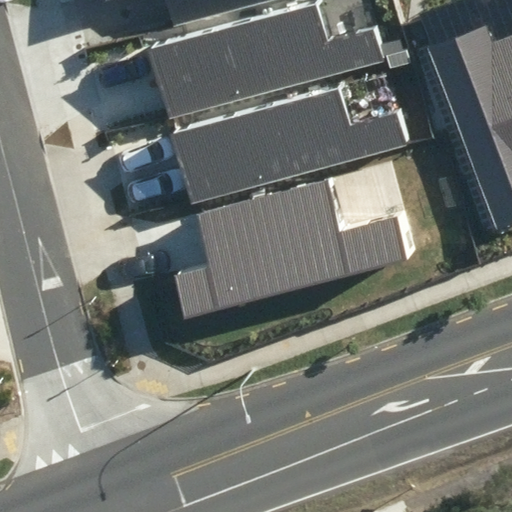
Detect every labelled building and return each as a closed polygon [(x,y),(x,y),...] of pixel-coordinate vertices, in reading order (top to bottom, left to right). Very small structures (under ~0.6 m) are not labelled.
[(166,0),(173,26),(270,0),(105,0),(106,0),(166,0)] [(167,118),(385,58),(377,27),(329,40),(318,0),(148,47),(167,118)] [(498,0),(444,0),(451,22),(501,6),(498,0)] [(426,47),(494,231),(511,223),(511,36),(495,43),(488,24),(426,47)] [(192,201),(410,141),(402,110),(354,123),(343,83),(173,130),(192,201)] [(184,316),(418,252),(406,207),(346,224),(333,177),(198,214),(210,260),(172,270),(184,316)]
